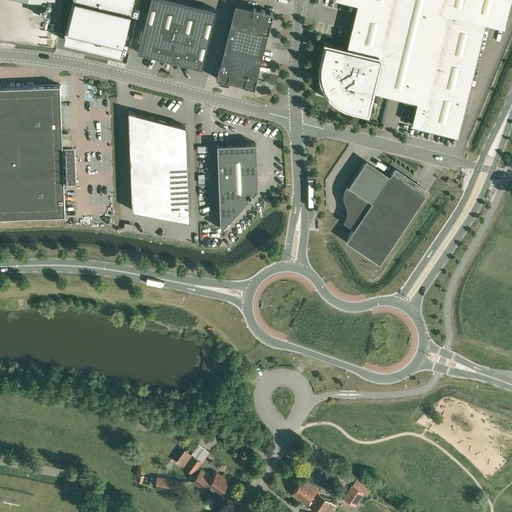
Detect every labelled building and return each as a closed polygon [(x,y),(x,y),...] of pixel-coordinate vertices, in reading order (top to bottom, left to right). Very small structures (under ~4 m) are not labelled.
[(73,0),(66,30),(90,35),(87,45),(91,46),(120,53),(125,33),(130,12),(133,0),(73,0)] [(216,9),(178,0),(149,0),(137,52),(201,68),(216,9)] [(345,0),(357,3),(346,48),(341,47),(342,45),(323,41),(319,59),(321,59),(320,64),(319,71),(321,78),(323,85),(324,86),(327,92),(328,93),(333,99),(339,103),(345,106),(350,107),(350,109),(368,113),(372,95),(371,94),(372,90),(416,101),(411,123),(457,135),(485,22),(504,27),(510,0),(345,0)] [(235,3),(223,50),(261,60),(273,12),(253,7),(253,8),(235,3)] [(261,60),(223,50),(219,67),(218,67),(216,78),(254,87),(261,60)] [(73,148),(62,149),(59,84),(0,86),(0,216),(64,214),(63,182),(74,181),(73,148)] [(166,121),(147,116),(128,110),(130,164),(131,210),(151,213),(170,217),(189,220),(187,161),(186,126),(166,121)] [(115,141),(123,141),(122,131),(114,132),(115,141)] [(255,142),(217,144),(220,228),(221,228),(231,217),(257,189),(255,142)] [(212,180),(211,160),(200,160),(201,180),(212,180)] [(346,214),(344,219),(343,221),(353,228),(348,235),(382,258),(427,191),(393,168),(387,177),(364,161),(348,185),(347,183),(346,185),(344,189),(343,193),(343,196),(343,199),(344,201),(345,203),(346,206),(346,208),(346,214)] [(454,181),(448,177),(445,181),(451,185),(454,181)] [(184,449),(176,461),(184,466),(196,474),(192,480),(200,486),(204,489),(207,485),(206,485),(212,477),(197,467),(201,461),(192,454),(184,449)] [(212,477),(206,485),(207,485),(214,490),(215,488),(221,491),(228,480),(216,471),(212,477)] [(150,476),(149,484),(155,485),(154,487),(180,493),(183,481),(157,475),(156,478),(150,476)] [(359,476),(353,485),(363,492),(369,483),(359,476)] [(303,478),(292,493),(316,511),(314,511),(329,511),(335,505),(319,493),(320,491),(303,478)] [(363,492),(353,485),(352,484),(343,497),(355,506),(364,493),(363,492)]
